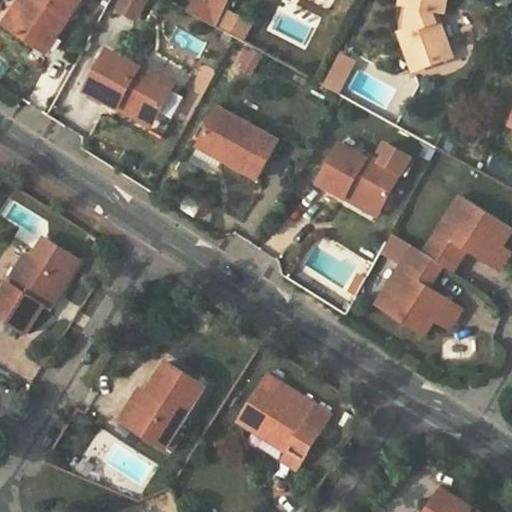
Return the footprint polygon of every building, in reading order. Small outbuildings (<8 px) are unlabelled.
[(19,0),(4,24),(11,28),(29,0),(19,0)] [(40,48),(63,13),(71,19),(83,0),(29,0),(11,28),(40,48)] [(196,0),(195,0),(195,2),(208,9),(203,19),(216,26),(228,0),(212,0),(209,7),(196,0)] [(412,6),(408,25),(411,32),(400,36),(407,53),(415,50),(422,70),(456,58),(442,21),(434,24),(437,12),(448,14),(451,0),(406,0),(405,4),(412,6)] [(208,9),(195,2),(190,11),(203,19),(208,9)] [(47,53),(71,19),(63,13),(40,48),(47,53)] [(422,70),(415,50),(407,53),(415,73),(422,70)] [(140,69),(109,53),(88,93),(121,111),(125,104),(155,121),(161,111),(172,90),(177,82),(143,64),(140,69)] [(172,90),(161,111),(170,115),(181,94),(172,90)] [(225,160),(261,179),(280,142),(222,110),(205,142),(229,154),(225,160)] [(202,148),(225,160),(229,154),(205,142),(202,148)] [(382,166),(348,145),(325,184),(383,218),(417,161),(393,147),(382,166)] [(511,231),(511,225),(462,195),(426,253),(445,265),(457,273),(471,251),(493,265),(506,243),(511,231)] [(9,284),(0,297),(0,316),(28,334),(45,306),(51,310),(84,260),(47,237),(33,259),(14,287),(9,284)] [(502,270),(511,252),(511,246),(506,243),(493,265),(502,270)] [(379,305),(427,336),(437,321),(444,326),(459,303),(432,286),(445,265),(426,253),(416,247),(379,305)] [(14,287),(33,259),(27,255),(9,284),(14,287)] [(451,330),(465,308),(459,303),(444,326),(451,330)] [(152,393),(131,425),(166,447),(206,386),(168,362),(149,391),(152,393)] [(263,384),(241,420),(290,451),(285,459),(300,468),(317,440),(303,431),(313,415),(263,384)] [(121,419),(131,425),(152,393),(149,391),(141,386),(121,419)] [(478,511),(443,490),(429,511),(478,511)]
